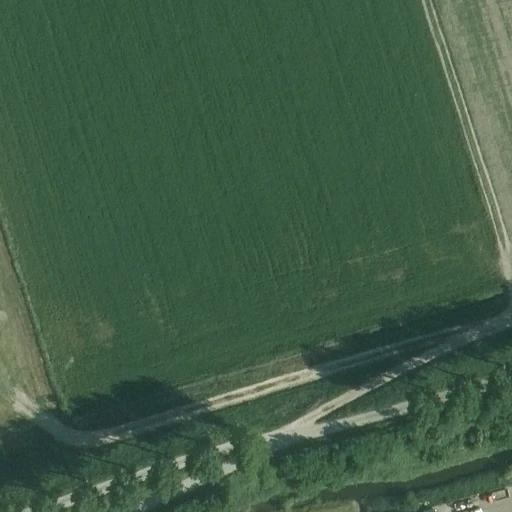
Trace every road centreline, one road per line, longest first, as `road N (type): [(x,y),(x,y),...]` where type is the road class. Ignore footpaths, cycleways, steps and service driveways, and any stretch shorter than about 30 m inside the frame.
road 1 (track): [(0,463),(511,313)]
road 2 (track): [(511,288),(421,0)]
road 3 (track): [(269,442),(511,315)]
road 4 (unclassified): [(269,442),(511,375)]
road 5 (unclassified): [(34,511),(202,455),(269,442)]
road 6 (unclassified): [(132,511),(269,442)]
